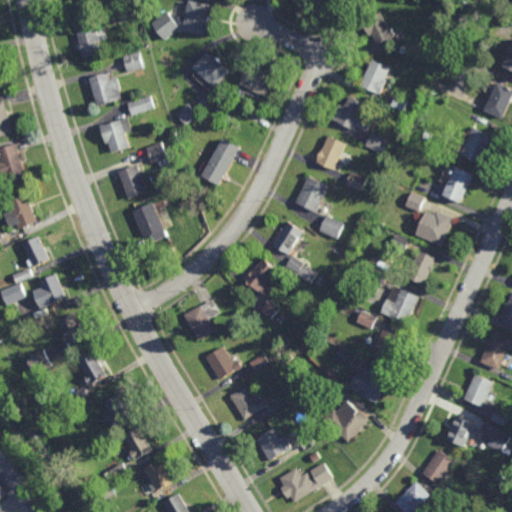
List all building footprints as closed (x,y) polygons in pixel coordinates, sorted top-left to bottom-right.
[(73,0),(76,11),(105,6),(103,0),(73,0)] [(355,0),(349,12),(325,0),(355,0)] [(192,1),(213,6),(206,36),(186,32),(192,1)] [(122,21),(120,10),(135,7),(137,17),(122,21)] [(167,40),(182,28),(168,11),(153,24),(167,40)] [(382,15),(392,38),(378,44),(373,33),(369,35),(364,23),(382,15)] [(87,58),(104,53),(101,40),(108,38),(106,29),(97,32),(95,24),(78,28),(87,58)] [(141,44),(140,37),(147,36),(148,42),(141,44)] [(129,73),(124,56),(140,51),(145,68),(129,73)] [(209,52),(232,71),(218,88),(214,85),(210,89),(195,76),(199,71),(196,68),(209,52)] [(383,96),(388,85),(382,83),(389,68),(373,61),(362,86),(383,96)] [(250,68),(276,80),(268,98),(242,86),(250,68)] [(99,107),(124,100),(119,79),(112,81),(110,74),(92,79),(99,107)] [(501,84),(511,88),(511,102),(504,121),(487,113),(501,84)] [(133,116),(129,103),(152,96),(156,108),(133,116)] [(404,111),(390,106),(394,96),(407,101),(404,111)] [(334,123),(354,131),(356,125),(372,131),(376,122),(362,117),(367,105),(351,98),(347,109),(341,107),(334,123)] [(0,102),(6,101),(15,133),(0,138),(0,102)] [(187,125),(178,114),(189,104),(199,114),(187,125)] [(114,152),(131,147),(127,133),(133,132),(129,119),(103,126),(108,144),(112,143),(114,152)] [(476,127),(495,135),(484,163),(465,156),(476,127)] [(382,153),(365,146),(371,133),(388,140),(382,153)] [(226,138),(244,148),(224,186),(206,176),(226,138)] [(320,163),(337,170),(347,145),(329,138),(320,163)] [(154,163),(149,147),(164,142),(169,158),(154,163)] [(1,150),(18,144),(26,168),(10,176),(1,150)] [(123,172),(140,166),(149,194),(132,199),(123,172)] [(459,168),(476,176),(463,205),(446,197),(459,168)] [(361,191),(345,185),(351,171),(367,178),(361,191)] [(299,201),(319,212),(331,187),(311,177),(299,201)] [(419,212),(406,206),(412,192),(426,198),(419,212)] [(12,202),(28,195),(41,224),(22,231),(20,225),(12,228),(7,215),(15,211),(12,202)] [(146,236),(165,228),(155,205),(136,213),(146,236)] [(440,212),(456,219),(443,246),(418,234),(429,212),(438,216),(440,212)] [(336,240),(319,231),(327,216),(344,224),(336,240)] [(277,245),(293,254),(306,232),(290,223),(277,245)] [(377,231),(370,227),(372,223),(379,226),(377,231)] [(403,255),(391,248),(398,234),(411,241),(403,255)] [(40,236),(52,260),(35,270),(25,247),(40,236)] [(421,252),(438,259),(427,284),(410,276),(421,252)] [(311,284),(285,268),(292,256),(304,263),(303,265),(317,273),(311,284)] [(269,296),(274,290),(267,285),(279,270),(263,258),(247,279),(269,296)] [(17,284),(13,275),(31,269),(34,277),(17,284)] [(382,287),(369,282),(374,269),(388,275),(382,287)] [(38,293),(46,308),(68,297),(58,273),(40,281),(43,288),(38,293)] [(319,286),(315,283),(319,277),(323,280),(319,286)] [(20,301),(19,299),(7,304),(5,299),(4,299),(1,292),(21,283),(27,298),(20,301)] [(397,285),(423,298),(409,324),(384,311),(397,285)] [(271,318),(258,306),(268,296),(280,308),(271,318)] [(511,297),(511,323),(503,320),(511,297)] [(198,339),(217,330),(211,317),(220,313),(215,301),(187,315),(198,339)] [(372,327),(357,320),(362,309),(377,316),(372,327)] [(280,321),(275,317),(280,312),(284,316),(280,321)] [(77,315),(80,324),(87,321),(91,334),(68,345),(61,322),(77,315)] [(235,323),(232,318),(238,315),(240,320),(235,323)] [(385,330),(400,337),(388,361),(373,354),(385,330)] [(498,332),(511,339),(511,349),(501,371),(483,362),(498,332)] [(352,364),(335,357),(340,346),(357,353),(352,364)] [(35,373),(27,357),(44,348),(52,365),(35,373)] [(222,381),(244,368),(240,362),(235,365),(225,348),(209,358),(222,381)] [(287,361),(283,354),(289,351),(293,358),(287,361)] [(96,353),(108,376),(92,386),(87,381),(91,377),(80,360),(96,353)] [(254,369),(249,361),(263,353),(268,361),(254,369)] [(279,364),(276,359),(281,355),(285,361),(279,364)] [(362,365),(391,376),(381,402),(352,391),(362,365)] [(476,375),(494,385),(482,407),(464,398),(476,375)] [(76,403),(71,394),(85,386),(90,395),(76,403)] [(233,396),(249,387),(255,397),(262,394),(271,409),(249,423),(233,396)] [(121,397),(132,416),(120,426),(107,404),(121,397)] [(351,401),(371,421),(351,442),(330,422),(351,401)] [(505,425),(491,419),(496,409),(509,415),(505,425)] [(459,419),(476,425),(467,448),(451,441),(459,419)] [(511,436),(503,451),(488,443),(489,443),(481,438),(484,432),(481,430),(485,422),(511,436)] [(142,428),(154,449),(135,460),(132,454),(137,451),(129,436),(142,428)] [(272,462),(294,449),(291,444),(298,439),(294,431),(280,439),(274,430),(258,439),(272,462)] [(442,451),(457,463),(440,483),(426,471),(442,451)] [(116,479),(111,469),(123,462),(129,472),(116,479)] [(160,462),(173,485),(159,493),(146,470),(160,462)] [(283,478),(299,469),(303,476),(310,473),(319,489),(296,502),(293,496),(288,499),(282,489),(288,487),(283,478)] [(0,500),(0,482),(9,492),(0,500)] [(417,483),(433,498),(419,511),(409,511),(399,502),(417,483)] [(182,496),(190,511),(171,511),(167,504),(182,496)]
